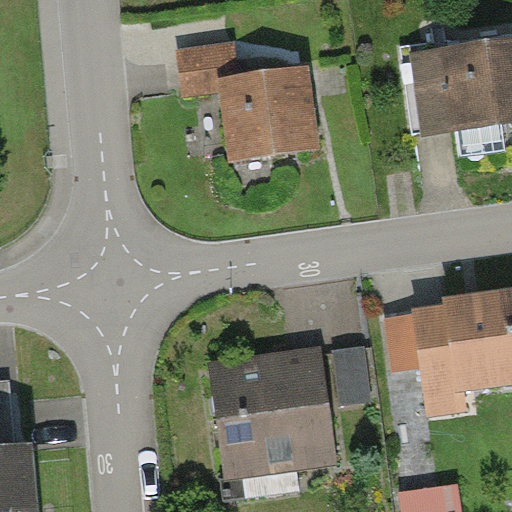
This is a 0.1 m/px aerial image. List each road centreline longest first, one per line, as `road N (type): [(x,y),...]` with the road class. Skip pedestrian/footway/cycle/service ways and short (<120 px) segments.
road 1 (residential): [(511,233),(108,289)]
road 2 (residential): [(83,0),(108,289)]
road 3 (residential): [(108,289),(131,511)]
